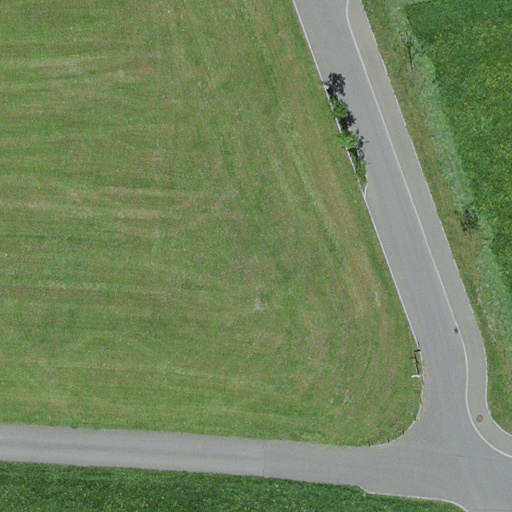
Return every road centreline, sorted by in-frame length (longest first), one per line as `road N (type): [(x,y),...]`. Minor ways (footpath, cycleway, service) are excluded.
road 1 (residential): [(472,461),(335,0)]
road 2 (residential): [(472,461),(0,451)]
